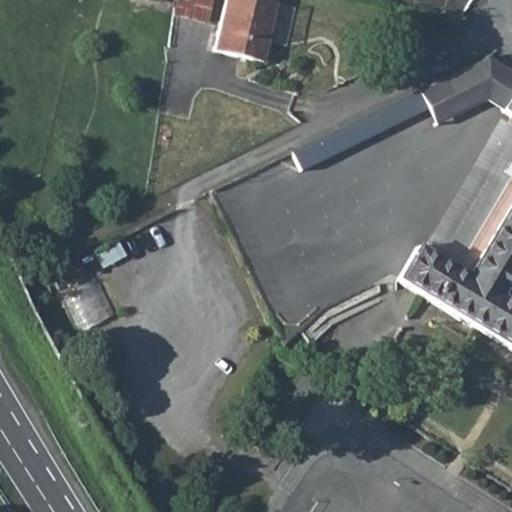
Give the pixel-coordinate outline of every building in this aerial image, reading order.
[(176,0),(173,15),(205,22),(209,0),(176,0)] [(269,4),(254,0),(224,0),(213,52),(261,63),(265,43),(260,42),(269,4)] [(260,42),(265,43),(274,5),(269,4),(260,42)] [(486,59),(418,92),(427,110),(434,126),(486,101),(502,111),(511,94),(511,73),(489,59),(486,59)] [(418,92),(289,154),(298,172),(427,110),(418,92)] [(511,305),(498,297),(505,286),(511,273),(511,94),(502,111),(510,116),(511,117),(511,198),(465,277),(420,250),(415,247),(395,281),(511,350),(511,305)] [(511,198),(511,117),(510,116),(505,123),(498,119),(420,250),(465,277),(511,198)] [(101,278),(65,296),(83,332),(119,314),(101,278)] [(511,305),(511,289),(505,286),(498,297),(511,305)]
